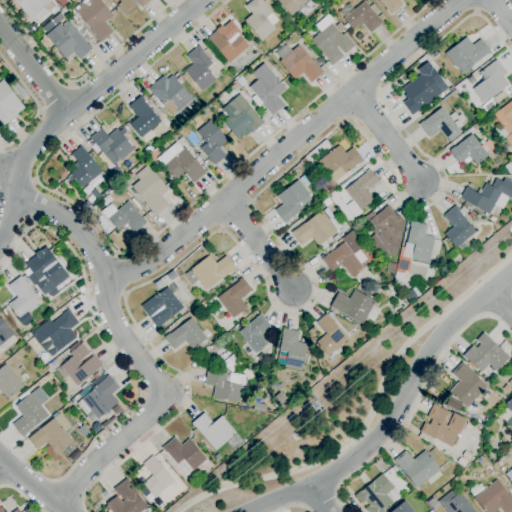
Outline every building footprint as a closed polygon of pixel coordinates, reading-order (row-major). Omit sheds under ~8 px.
[(53,0),(30,19),(13,0),(53,0)] [(100,43),(97,39),(98,38),(73,9),(83,0),(99,0),(113,15),(105,22),(113,32),(100,43)] [(126,15),(118,5),(122,2),(120,0),(150,0),(142,8),(135,0),(130,0),(136,6),(126,15)] [(262,42),(244,21),(252,14),(245,6),(252,0),(263,0),(264,1),(263,2),(272,13),(272,14),(278,21),(272,26),(275,30),(262,42)] [(292,16),(277,0),(311,0),(312,1),(312,2),(316,7),(309,13),(303,6),(292,16)] [(392,15),(378,0),(399,0),(404,5),(392,15)] [(370,33),(363,24),(360,26),(359,25),(353,30),(344,19),(365,1),(369,7),(373,4),(379,11),(376,14),(383,22),(370,33)] [(54,14),(50,10),(55,6),(59,10),(54,14)] [(56,25),(52,20),(60,13),(64,18),(56,25)] [(331,66),(328,62),(329,61),(311,40),(321,32),(315,26),(328,15),(334,21),(331,24),(341,35),(344,33),(355,46),(346,54),(338,46),(336,47),(344,56),(331,66)] [(80,60),(73,53),(66,59),(46,37),(60,24),(61,26),(67,21),(68,23),(69,22),(79,33),(78,34),(88,45),(89,44),(92,49),(80,60)] [(340,31),(336,26),(339,23),(344,28),(340,31)] [(229,64),(208,38),(218,30),(227,41),(237,33),(249,47),(229,64)] [(455,67),(445,54),(466,37),(473,45),(480,39),(491,53),(488,55),(487,54),(473,65),(467,58),(455,67)] [(45,49),(39,42),(43,39),(48,46),(45,49)] [(311,83),(303,73),(295,80),(279,62),(299,45),(323,73),(311,83)] [(203,92),(185,71),(193,64),(186,57),(199,46),(203,50),(202,51),(213,63),(206,69),(216,80),(203,92)] [(483,104),(472,89),(484,80),(479,73),(496,59),(507,73),(503,76),(509,84),(483,104)] [(413,116),(403,103),(413,95),(406,85),(409,82),(410,83),(420,75),(417,70),(428,62),(449,90),(443,95),(445,97),(441,100),(439,97),(441,96),(439,94),(416,112),(416,113),(413,116)] [(272,117),(269,112),(249,88),(257,80),(253,75),(265,65),(269,70),(270,70),(285,88),(279,93),(280,94),(277,96),(285,106),(272,117)] [(172,115),(164,105),(162,106),(148,89),(163,76),(167,80),(172,76),(193,100),(179,112),(177,110),(172,115)] [(241,87),(236,81),(241,77),(246,83),(241,87)] [(3,126),(0,121),(0,82),(3,80),(24,108),(16,114),(17,116),(3,126)] [(24,101),(12,85),(17,81),(29,97),(24,101)] [(235,92),(231,87),(236,82),(240,87),(235,92)] [(500,101),(497,96),(503,91),(507,96),(500,101)] [(238,140),(223,122),(226,119),(219,111),(240,94),(261,120),(262,119),(265,123),(252,133),(251,132),(247,135),(246,133),(238,140)] [(141,138),(129,125),(138,117),(129,106),(141,96),(144,99),(143,101),(161,121),(141,138)] [(511,148),(505,139),(503,141),(494,130),(500,124),(493,115),(511,101),(511,100),(511,99),(511,148)] [(446,138),(441,132),(440,133),(438,131),(428,138),(418,124),(423,121),(441,108),(457,129),(446,138)] [(458,128),(454,124),(458,121),(457,119),(453,121),(449,116),(454,112),(458,117),(460,115),(464,120),(461,122),(463,125),(458,128)] [(215,166),(200,148),(206,143),(197,132),(210,120),(228,141),(219,148),(226,156),(215,166)] [(112,166),(102,154),(103,153),(90,138),(102,128),(108,136),(117,129),(119,131),(123,128),(126,132),(122,136),(134,150),(120,161),(119,160),(112,166)] [(148,142),(144,137),(154,129),(158,134),(148,142)] [(476,164),(472,159),(471,159),(469,157),(459,164),(449,150),(454,146),(455,147),(472,134),(488,156),(476,164)] [(147,155),(138,144),(141,142),(146,148),(149,146),(153,150),(147,155)] [(328,176),(317,162),(339,145),(345,154),(353,147),(363,161),(346,174),(340,167),(328,176)] [(83,188),(75,179),(70,183),(66,179),(76,170),(73,166),(77,162),(71,155),(81,146),(102,171),(83,188)] [(195,182),(186,171),(175,179),(164,165),(184,148),(205,174),(195,182)] [(117,180),(110,171),(117,166),(124,174),(117,180)] [(155,216),(151,212),(153,211),(137,193),(135,195),(130,190),(133,188),(132,187),(140,180),(136,176),(147,166),(167,189),(161,194),(162,195),(160,197),(167,205),(155,216)] [(355,217),(346,206),(353,201),(345,190),(366,173),(365,172),(369,169),(379,181),(367,191),(374,199),(360,210),(361,212),(355,217)] [(489,215),(460,199),(467,187),(477,193),(479,189),(482,190),(486,183),(492,187),(497,179),(503,182),(505,178),(511,182),(511,199),(509,198),(503,209),(495,205),(489,215)] [(286,224),(275,210),(283,204),(277,196),(298,180),(314,201),(288,220),(289,221),(286,224)] [(96,200),(90,193),(95,189),(101,196),(96,200)] [(134,234),(126,225),(124,227),(123,225),(116,230),(101,211),(111,204),(116,211),(128,201),(142,218),(143,217),(147,223),(134,234)] [(451,260),(447,255),(455,248),(444,235),(453,227),(444,216),(456,205),(459,209),(458,210),(476,232),(465,241),(469,245),(451,260)] [(392,257),(382,244),(376,249),(367,237),(372,232),(366,223),(367,222),(364,218),(372,211),(376,216),(384,210),(383,209),(388,206),(396,217),(399,215),(402,219),(402,220),(404,221),(397,254),(392,257)] [(323,250),(320,245),(318,246),(312,238),(301,246),(291,232),(295,229),(296,230),(321,211),(331,223),(336,219),(340,226),(336,229),(337,231),(325,241),(329,246),(323,250)] [(471,219),(467,216),(471,211),(475,214),(471,219)] [(428,264),(411,260),(411,259),(402,257),(405,243),(407,243),(411,227),(409,226),(410,221),(427,225),(424,235),(434,238),(428,264)] [(352,278),(344,267),(343,268),(341,265),(331,273),(321,260),(344,242),(364,269),(352,278)] [(47,293),(38,282),(35,284),(28,276),(33,273),(26,264),(36,256),(35,254),(39,250),(40,251),(46,247),(57,261),(56,262),(71,282),(65,286),(62,283),(55,289),(54,287),(47,293)] [(206,291),(198,280),(191,284),(185,276),(191,271),(190,270),(209,255),(216,264),(226,256),(236,270),(232,273),(231,272),(206,291)] [(441,273),(438,264),(447,261),(450,270),(441,273)] [(26,327),(20,319),(19,319),(8,305),(17,298),(8,286),(20,276),(25,282),(24,282),(40,303),(28,312),(35,321),(26,327)] [(241,321),(237,316),(233,319),(217,298),(239,281),(238,280),(242,277),(252,290),(240,299),(247,308),(241,312),(246,318),(241,321)] [(157,328),(141,306),(154,296),(155,297),(168,287),(183,309),(157,328)] [(362,324),(337,309),(336,311),(330,307),(338,293),(349,299),(355,290),(375,302),(362,324)] [(192,309),(188,304),(195,298),(199,303),(192,309)] [(193,317),(190,313),(195,308),(198,312),(193,317)] [(55,354),(45,340),(33,349),(25,339),(50,320),(52,323),(58,319),(54,315),(59,312),(61,315),(68,310),(79,323),(70,329),(76,338),(55,354)] [(255,353),(239,332),(255,319),(255,318),(260,314),(271,328),(261,335),(263,338),(262,338),(267,344),(255,353)] [(332,360),(316,343),(326,334),(316,323),(326,314),(348,338),(338,348),(342,352),(332,360)] [(0,346),(0,317),(14,335),(0,346)] [(193,350),(185,340),(173,350),(164,337),(169,333),(170,335),(191,318),(207,339),(193,350)] [(301,371),(284,367),(285,361),(278,359),(283,334),(281,334),(282,329),(299,332),(297,342),(307,344),(301,371)] [(481,373),(468,360),(467,362),(462,356),(472,346),(476,349),(480,344),(476,341),(483,333),(509,357),(496,371),(489,364),(481,373)] [(77,387),(60,367),(72,357),(70,354),(73,350),(71,348),(77,343),(80,346),(82,344),(89,353),(79,361),(83,365),(94,355),(102,365),(77,387)] [(467,408),(449,391),(459,381),(451,374),(462,362),(473,372),(472,373),(487,386),(467,408)] [(8,399),(4,394),(3,395),(0,391),(0,368),(6,364),(24,387),(8,399)] [(261,380),(256,374),(262,369),(267,375),(261,380)] [(239,403),(213,398),(215,387),(205,385),(207,370),(230,375),(228,383),(242,385),(239,403)] [(92,423),(76,404),(92,390),(89,386),(103,374),(105,378),(108,375),(119,388),(112,394),(118,402),(98,420),(97,419),(92,423)] [(23,438),(12,425),(22,417),(17,410),(18,410),(15,406),(31,393),(49,416),(25,435),(26,436),(23,438)] [(511,427),(498,415),(505,408),(504,406),(511,397),(511,427)] [(451,448),(420,432),(424,423),(429,425),(432,420),(427,417),(433,404),(466,420),(460,433),(458,432),(451,448)] [(117,414),(113,409),(117,406),(121,411),(117,414)] [(215,451),(195,427),(194,428),(191,424),(204,413),(213,423),(222,416),(224,419),(223,419),(236,434),(215,451)] [(68,456),(64,449),(56,455),(46,442),(37,450),(28,439),(60,414),(71,428),(65,432),(73,442),(72,443),(76,449),(68,456)] [(96,433),(91,427),(98,422),(102,428),(96,433)] [(84,438),(78,430),(84,425),(90,433),(84,438)] [(186,476),(167,453),(166,454),(162,448),(174,438),(181,446),(189,439),(207,460),(193,471),(192,470),(186,476)] [(417,489),(394,460),(405,451),(412,460),(424,450),(440,470),(438,472),(442,475),(430,485),(427,481),(417,489)] [(469,461),(462,456),(465,451),(472,456),(469,461)] [(161,499),(158,496),(155,498),(148,491),(145,494),(141,490),(145,487),(143,484),(153,476),(143,464),(153,456),(174,481),(163,490),(167,495),(161,499)] [(482,466),(478,462),(483,457),(487,462),(482,466)] [(464,468),(457,463),(460,458),(467,462),(464,468)] [(367,511),(365,509),(369,506),(365,501),(361,504),(354,496),(382,474),(401,496),(381,511),(367,511)] [(109,511),(105,507),(107,506),(105,504),(117,496),(122,502),(124,501),(120,495),(118,496),(113,489),(127,479),(130,482),(129,483),(148,507),(141,511),(109,511)] [(495,511),(484,511),(474,499),(498,479),(511,496),(511,511),(503,511),(500,508),(495,511)] [(446,511),(438,502),(455,488),(474,511),(446,511)] [(431,509),(426,503),(433,498),(438,504),(431,509)] [(391,511),(405,501),(413,511),(429,511),(431,511),(391,511)]
